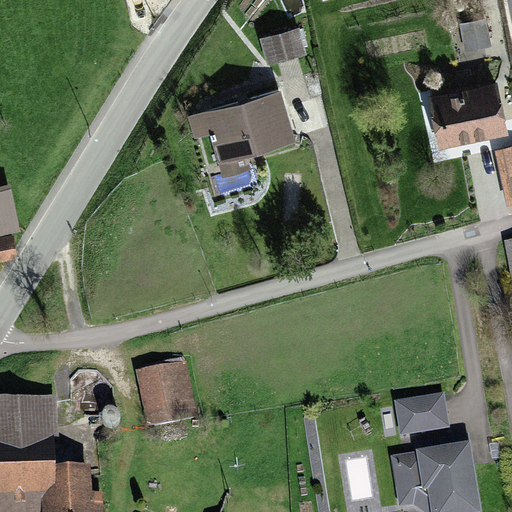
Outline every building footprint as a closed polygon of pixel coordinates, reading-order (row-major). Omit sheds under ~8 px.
[(289,29),(259,36),(264,55),(294,48),(289,29)] [(495,86),(431,99),(441,147),(505,134),(495,86)] [(273,96),(200,112),(210,155),(283,139),(273,96)] [(511,149),(497,152),(509,203),(511,202),(511,149)] [(0,231),(14,228),(6,191),(0,192),(0,231)] [(15,236),(0,238),(0,256),(17,254),(15,236)] [(178,365),(137,369),(143,422),(184,417),(178,365)] [(442,391),(395,396),(398,431),(445,427),(442,391)] [(55,404),(0,404),(0,511),(95,511),(95,494),(81,494),(80,469),(56,470),(55,404)] [(480,511),(470,440),(388,452),(395,497),(429,492),(432,511),(480,511)]
